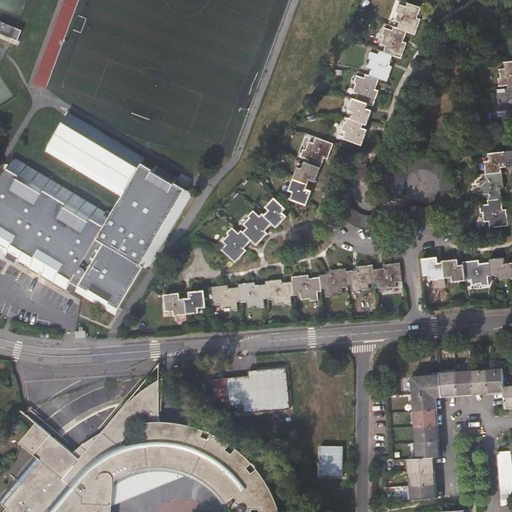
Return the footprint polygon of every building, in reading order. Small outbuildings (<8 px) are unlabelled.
[(397,29),(406,32),(414,34),(419,20),(416,18),(420,8),(407,4),(405,7),(398,5),(395,12),(398,12),(395,21),(399,23),(397,29)] [(0,33),(18,40),(23,29),(0,20),(0,33)] [(403,42),(406,32),(397,29),(393,28),(392,31),(384,29),(382,35),(384,36),(381,45),(385,47),(383,52),(393,56),(400,58),(406,43),(403,42)] [(389,66),(393,56),(383,52),(380,51),(379,55),(371,52),(368,59),(370,60),(367,69),(372,70),(370,77),(379,80),(387,82),(392,67),(389,66)] [(507,86),(508,90),(511,89),(511,62),(507,63),(504,63),(504,69),(499,70),(500,79),(498,79),(499,86),(507,86)] [(375,90),(379,80),(370,77),(366,75),(365,79),(357,76),(354,83),(356,84),(353,92),(359,95),(357,100),(368,104),(373,106),(378,91),(375,90)] [(511,115),(511,89),(508,90),(505,90),(505,94),(497,94),(498,102),(500,102),(501,111),(506,110),(506,116),(511,115)] [(368,104),(357,100),(353,99),(349,111),(353,112),(351,119),(364,124),(367,125),(372,111),(366,109),(368,104)] [(66,286),(69,280),(73,282),(76,283),(74,289),(115,311),(124,295),(142,262),(146,264),(188,187),(168,177),(170,173),(148,160),(145,164),(135,158),(137,153),(60,110),(38,150),(116,192),(106,211),(12,156),(0,175),(0,253),(11,259),(64,288),(66,286)] [(362,128),(364,124),(351,119),(348,118),(346,123),(345,123),(342,131),(347,132),(344,139),(362,145),(367,130),(362,128)] [(308,160),(307,163),(320,168),(324,158),(327,159),(333,144),(316,137),(314,144),(309,142),(306,150),(304,150),(301,157),(308,160)] [(487,174),(502,173),(501,167),(507,167),(504,152),(489,154),(489,161),(485,161),(487,174)] [(426,156),(421,156),(415,157),(409,159),(404,162),(400,165),(396,169),(393,175),(391,180),(390,188),(390,195),(392,200),(404,196),(403,192),(403,188),(404,183),(406,178),(408,175),(412,172),(416,170),(421,169),(425,169),(429,170),(433,172),(436,174),(439,178),(441,182),(442,187),(442,192),(441,197),(438,200),(435,203),(432,206),(428,207),(424,208),(419,208),(416,207),(412,205),(408,202),(399,212),(405,216),(410,219),(415,220),(421,221),(426,221),(432,220),(438,218),(443,215),(447,210),(449,208),(451,205),(453,201),(455,195),(455,190),(455,185),(454,179),(453,176),(450,171),(447,166),(443,163),(440,161),(436,159),(431,157),(426,156)] [(315,182),(320,168),(307,163),(304,162),(302,169),(298,168),(293,179),(308,184),(310,180),(315,182)] [(367,177),(366,163),(358,165),(352,168),(348,171),(344,175),(341,179),(339,184),(337,188),(337,193),(336,198),(337,203),(339,208),(341,214),(345,219),(349,222),(352,224),(356,226),(361,228),(365,229),(371,229),(377,228),(373,215),(368,216),(364,215),(359,212),(355,209),(352,205),(350,200),(350,195),(351,190),(352,187),(355,184),(358,180),(362,178),(367,177)] [(504,188),(502,173),(487,174),(484,175),(484,181),(479,181),(480,190),(478,190),(479,198),(487,197),(487,201),(502,199),(500,189),(504,188)] [(306,189),(308,184),(293,179),(289,191),(294,193),(291,200),(306,205),(312,191),(306,189)] [(269,211),(264,216),(272,223),(276,228),(287,217),(283,212),(286,209),(274,198),(266,207),(269,211)] [(502,199),(487,201),(488,205),(480,206),(481,213),(483,213),(484,222),(489,221),(490,228),(508,226),(506,209),(503,210),(502,199)] [(242,233),(251,241),(256,245),(267,234),(264,231),(272,223),(264,216),(262,214),(259,217),(253,211),(247,216),(249,218),(243,224),(247,228),(242,233)] [(244,248),(251,241),(242,233),(241,231),(238,234),(232,228),(227,233),(229,235),(222,241),(226,245),(221,250),(234,263),(246,251),(244,248)] [(432,280),(444,278),(442,263),(438,263),(437,257),(422,259),(424,276),(431,275),(432,280)] [(490,259),(490,262),(491,276),(499,276),(500,280),(511,279),(510,263),(505,264),(505,257),(490,259)] [(442,263),(444,278),(452,277),(452,282),(465,281),(463,265),(459,266),(458,259),(442,261),(442,263)] [(488,277),(491,276),(490,262),(479,263),(479,260),(463,262),(463,265),(465,281),(471,280),(472,285),(481,284),(481,286),(489,285),(488,277)] [(373,269),(375,284),(378,283),(379,291),(387,291),(387,288),(395,287),(395,282),(401,281),(399,263),(384,265),(384,268),(373,269)] [(356,271),(346,272),(348,286),(351,286),(352,294),(360,293),(360,291),(369,290),(369,284),(375,284),(373,269),(373,266),(356,267),(356,271)] [(348,286),(346,272),(346,269),(330,270),(330,274),(319,275),(320,277),(321,289),(324,289),(325,297),(333,296),(333,294),(342,293),(342,288),(348,287),(348,286)] [(292,277),(293,282),(294,296),(301,295),(301,300),(311,299),(311,301),(318,300),(318,292),(321,291),(321,289),(320,277),(309,278),(308,275),(292,277)] [(266,284),(267,299),(267,300),(274,299),(274,304),(284,303),(284,305),(292,305),(291,296),(294,296),(293,282),(282,283),(282,280),(265,281),(266,284)] [(238,287),(240,302),(240,303),(247,302),(248,307),(256,306),(257,308),(265,307),(264,299),(267,299),(266,284),(255,286),(254,282),(238,284),(238,287)] [(237,302),(240,302),(238,287),(228,289),(228,285),(211,287),(214,305),(220,305),(221,310),(230,309),(230,311),(238,310),(237,302)] [(190,299),(185,299),(187,315),(199,313),(199,309),(206,308),(204,291),(189,293),(190,299)] [(174,316),(187,315),(185,299),(180,300),(179,294),(164,295),(166,312),(174,312),(174,316)] [(160,366),(82,458),(37,424),(21,446),(38,459),(3,506),(8,510),(6,511),(116,511),(119,479),(145,471),(166,471),(184,473),(208,484),(224,495),(230,503),(238,511),(239,511),(282,511),(278,499),(267,475),(246,454),(224,436),(204,429),(182,424),(162,421),(160,366)] [(505,391),(504,387),(503,369),(487,370),(488,392),(505,391)] [(252,377),(227,378),(228,405),(242,405),(242,412),(290,410),(288,370),(252,371),(252,377)] [(472,371),(473,393),(488,392),(487,370),(472,371)] [(457,394),(473,393),(472,371),(455,372),(457,394)] [(457,394),(455,372),(440,373),(440,375),(442,395),(457,394)] [(435,393),(435,397),(442,396),(442,395),(440,375),(434,375),(412,377),(414,394),(435,393)] [(435,393),(414,394),(415,410),(436,408),(435,397),(435,393)] [(436,408),(415,410),(416,426),(437,425),(436,408)] [(437,425),(416,426),(417,442),(438,441),(437,425)] [(418,458),(433,457),(439,456),(438,441),(417,442),(418,458)] [(320,476),(343,476),(343,447),(320,447),(320,476)] [(498,459),(511,457),(511,450),(497,452),(498,459)] [(434,471),(433,457),(418,458),(409,459),(410,472),(434,471)] [(511,457),(498,459),(498,465),(511,464),(511,457)] [(434,471),(410,472),(411,486),(435,484),(434,471)] [(511,477),(499,478),(499,486),(511,484),(511,477)] [(435,497),(435,484),(411,486),(412,499),(435,497)] [(511,484),(499,486),(500,492),(511,491),(511,484)] [(511,491),(500,492),(500,500),(511,498),(511,491)] [(511,498),(500,500),(501,507),(511,505),(511,498)]
